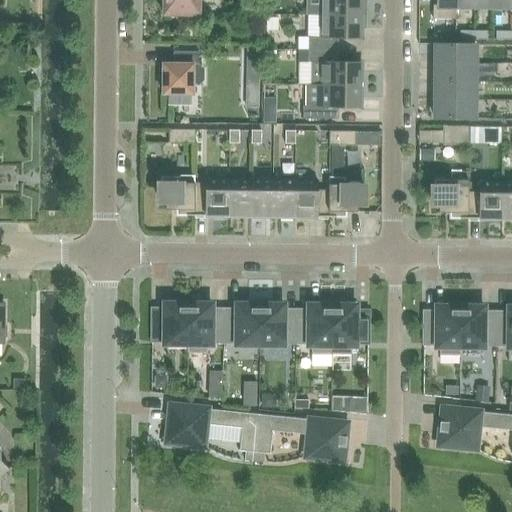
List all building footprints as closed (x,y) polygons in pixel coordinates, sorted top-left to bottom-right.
[(162,0),(163,15),(199,15),(198,0),(162,0)] [(307,0),(307,3),(320,3),(320,15),(363,16),(363,2),(360,2),(360,0),(307,0)] [(455,7),(455,0),(436,0),(437,6),(433,6),(432,19),(455,19),(456,7),(455,7)] [(363,30),(363,16),(320,15),(320,37),(307,37),(307,50),(332,50),(332,38),(360,38),(360,30),(363,30)] [(263,45),(262,29),(243,30),(244,47),(263,45)] [(473,39),(473,31),(459,31),(459,39),(473,39)] [(473,31),(473,39),(487,39),(487,31),(473,31)] [(509,40),(509,32),(495,31),(495,39),(509,40)] [(453,33),(437,34),(437,45),(453,45),(453,33)] [(475,64),(475,45),(453,45),(437,45),(434,45),(434,64),(475,64)] [(332,62),(332,50),(307,50),(307,62),(320,63),(319,84),(362,85),(362,71),(360,71),(360,63),(332,62)] [(162,64),(162,94),(192,94),(192,85),(198,85),(202,80),(202,69),(198,65),(198,52),(173,52),(173,64),(162,64)] [(242,69),(258,70),(259,59),(243,59),(242,69)] [(474,82),(475,64),(434,64),(434,82),(474,82)] [(474,100),(474,82),(434,82),(434,100),(474,100)] [(362,99),(362,85),(319,84),(319,85),(306,85),(306,106),(302,106),(302,119),(331,119),(331,107),(359,107),(359,99),(362,99)] [(474,119),(474,100),(434,100),(434,118),(474,119)] [(442,127),(442,145),(468,145),(468,127),(442,127)] [(194,144),(194,130),(168,130),(168,144),(194,144)] [(238,143),(239,130),(229,130),(228,143),(238,143)] [(260,131),(251,131),(250,144),(260,144),(260,131)] [(294,144),(294,131),(284,131),(284,144),(294,144)] [(355,132),(328,131),(328,145),(355,146),(355,132)] [(357,204),(363,204),(363,170),(343,169),(343,177),(328,177),(328,190),(329,190),(328,217),(340,217),(340,211),(357,212),(357,204)] [(193,183),(194,183),(194,176),(178,176),(178,177),(160,177),(160,183),(159,183),(159,202),(165,202),(165,210),(181,210),(181,216),(193,216),(193,183)] [(228,216),(228,180),(205,179),(205,183),(194,183),(193,183),(193,216),(228,216)] [(250,217),(250,180),(228,180),(228,216),(250,217)] [(272,217),(272,180),(250,180),(250,217),(272,217)] [(294,217),(294,180),(272,180),(272,217),(294,217)] [(329,190),(328,190),(317,190),(317,180),(294,180),(294,217),(328,217),(329,190)] [(467,219),(467,186),(452,186),(453,180),(434,180),(434,186),(432,186),(432,205),(438,205),(438,213),(454,213),(454,219),(467,219)] [(501,219),(502,182),(479,182),(479,192),(467,192),(468,186),(467,186),(467,219),(501,219)] [(511,219),(511,182),(502,182),(501,219),(511,219)] [(187,352),(188,300),(175,299),(175,304),(164,304),(164,315),(151,315),(151,341),(164,342),(164,344),(187,344),(186,352),(187,352)] [(223,342),(224,316),(211,315),(211,304),(201,304),(201,300),(188,300),(187,352),(188,352),(206,352),(206,344),(211,344),(211,342),(223,342)] [(259,345),(260,300),(247,300),(247,305),(236,304),(236,316),(224,316),(223,342),(236,342),(236,345),(259,345)] [(295,343),(296,316),(283,316),(283,305),(273,305),(273,300),(260,300),(259,345),(283,345),(283,343),(295,343)] [(331,354),(332,301),(319,301),(319,305),(308,305),(308,316),(296,316),(295,343),(308,343),(308,345),(313,345),(313,353),(331,353),(331,354)] [(332,301),(331,354),(332,354),(332,353),(350,353),(350,346),(355,346),(355,344),(368,344),(368,317),(355,317),(355,306),(345,306),(345,301),(332,301)] [(459,355),(460,302),(447,302),(446,307),(436,307),(436,318),(423,318),(423,344),(436,345),(436,347),(441,347),(441,354),(459,354),(459,355)] [(495,345),(496,318),(483,318),(483,307),(473,307),(473,303),(460,302),(459,355),(460,355),(460,347),(483,347),(483,345),(495,345)] [(511,307),(508,307),(508,319),(496,318),(495,345),(508,345),(508,347),(511,347),(511,307)] [(235,397),(235,411),(257,412),(258,398),(235,397)] [(253,462),(258,414),(170,405),(166,443),(187,445),(187,448),(199,449),(199,446),(203,447),(206,424),(241,428),(239,450),(245,451),(244,461),(253,462)] [(511,415),(442,408),(438,446),(459,448),(459,450),(471,452),(471,449),(475,449),(478,427),(511,430),(511,441),(511,453),(511,415)] [(307,435),(305,457),(309,457),(309,460),(321,461),(321,459),(343,461),(346,423),(258,414),(253,462),(262,463),(263,453),(270,453),(272,431),(307,435)] [(0,491),(1,491),(0,478),(9,469),(0,460),(0,447),(0,446),(0,491)]
